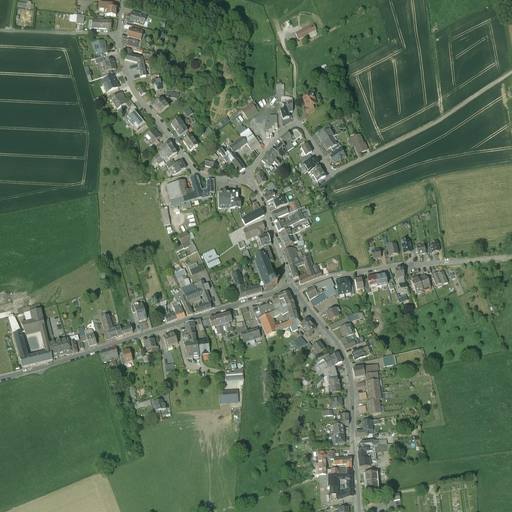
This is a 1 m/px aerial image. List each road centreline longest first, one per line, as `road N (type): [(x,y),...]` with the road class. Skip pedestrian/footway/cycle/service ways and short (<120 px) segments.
road 1 (residential): [(292,289),(0,378)]
road 2 (residential): [(357,511),(346,362),(292,289)]
road 3 (residential): [(511,262),(408,263),(292,289)]
road 4 (residential): [(245,176),(213,178),(191,167),(127,80),(117,35)]
road 5 (unclassified): [(332,170),(440,119),(511,71)]
road 6 (residential): [(245,176),(293,124),(332,170)]
road 7 (residential): [(292,289),(262,201),(245,176)]
